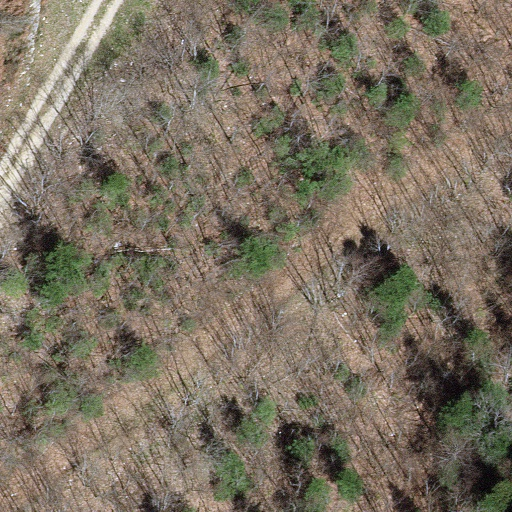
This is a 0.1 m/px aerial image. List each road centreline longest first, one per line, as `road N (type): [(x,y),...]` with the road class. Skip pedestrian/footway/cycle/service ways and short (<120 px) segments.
road 1 (track): [(0,500),(208,334),(511,113)]
road 2 (track): [(93,0),(0,161)]
